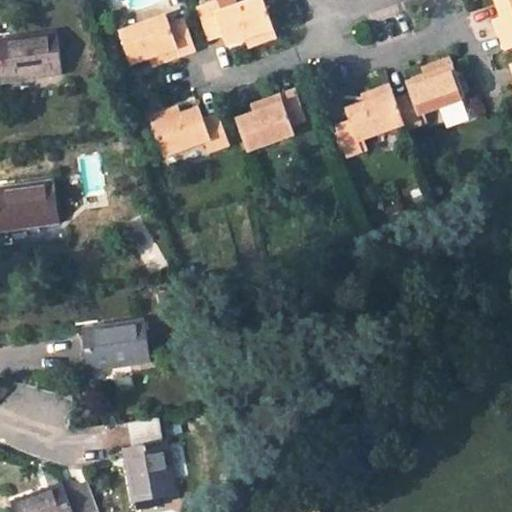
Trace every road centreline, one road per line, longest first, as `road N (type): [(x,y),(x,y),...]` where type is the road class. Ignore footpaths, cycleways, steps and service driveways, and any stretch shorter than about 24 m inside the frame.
road 1 (residential): [(331,44),(341,69),(448,32),(437,0)]
road 2 (residential): [(331,44),(214,86)]
